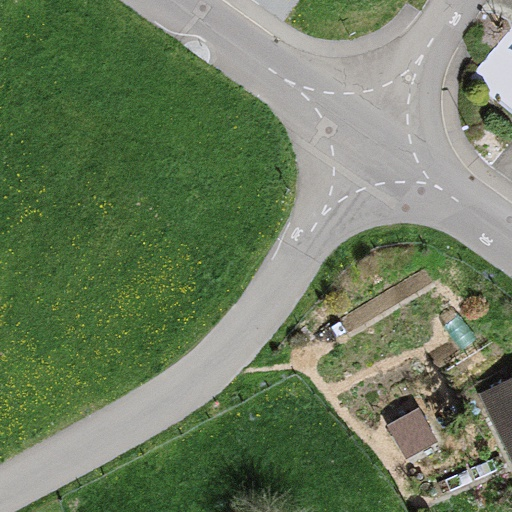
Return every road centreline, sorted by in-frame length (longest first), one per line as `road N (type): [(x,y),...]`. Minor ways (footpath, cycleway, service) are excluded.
road 1 (residential): [(369,135),(284,277),(217,358),(0,494)]
road 2 (unclassified): [(369,135),(168,0)]
road 3 (unclassified): [(511,239),(369,135)]
road 4 (residential): [(369,135),(456,0)]
